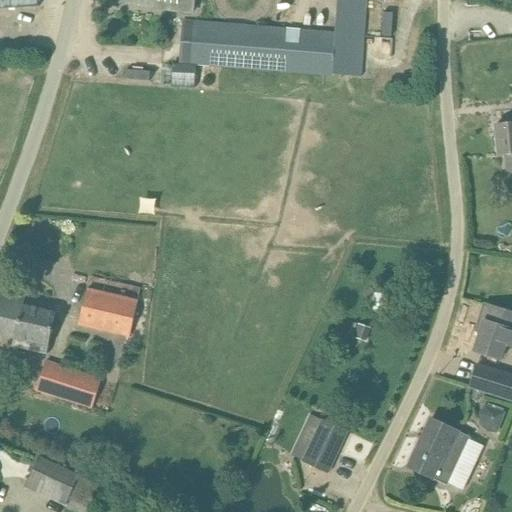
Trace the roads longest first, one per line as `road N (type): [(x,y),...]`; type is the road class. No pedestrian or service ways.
road 1 (unclassified): [(349,511),(435,345),(457,270),(443,0)]
road 2 (unclassified): [(0,245),(30,174),(73,0)]
